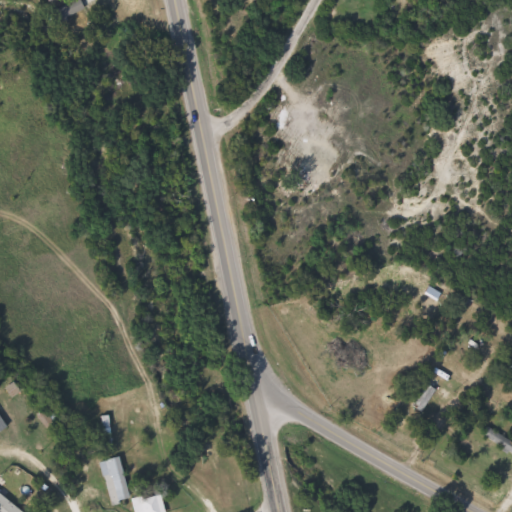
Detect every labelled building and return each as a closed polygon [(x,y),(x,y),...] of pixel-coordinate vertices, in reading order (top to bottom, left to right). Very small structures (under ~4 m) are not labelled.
[(64,22),(59,10),(80,0),(83,0),(88,10),(64,22)] [(432,391),(417,413),(405,405),(420,383),(432,391)] [(40,416),(56,404),(66,417),(50,429),(40,416)] [(0,434),(0,408),(11,428),(0,434)] [(133,499),(113,503),(103,462),(123,457),(133,499)] [(0,511),(0,491),(26,511),(0,511)] [(137,511),(135,499),(164,493),(168,511),(137,511)]
